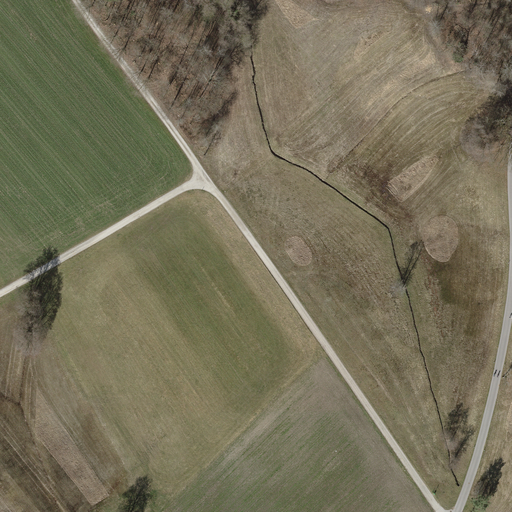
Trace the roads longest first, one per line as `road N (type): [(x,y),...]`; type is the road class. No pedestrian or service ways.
road 1 (track): [(75,0),(439,511)]
road 2 (unclassified): [(458,511),(510,306),(511,162)]
road 3 (track): [(0,294),(204,178)]
